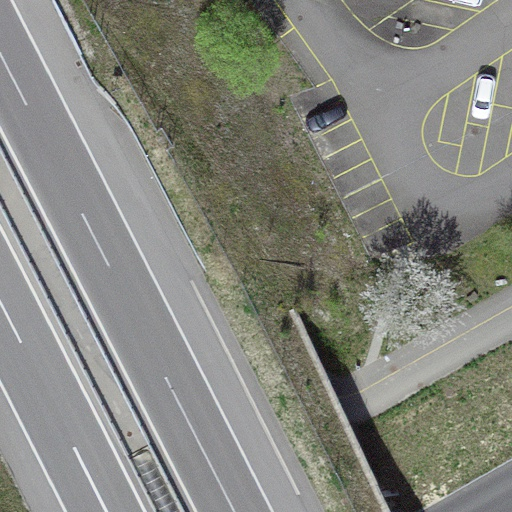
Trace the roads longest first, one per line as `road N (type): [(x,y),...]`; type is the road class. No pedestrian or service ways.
road 1 (motorway): [(235,511),(0,50)]
road 2 (motorway): [(0,307),(102,511)]
